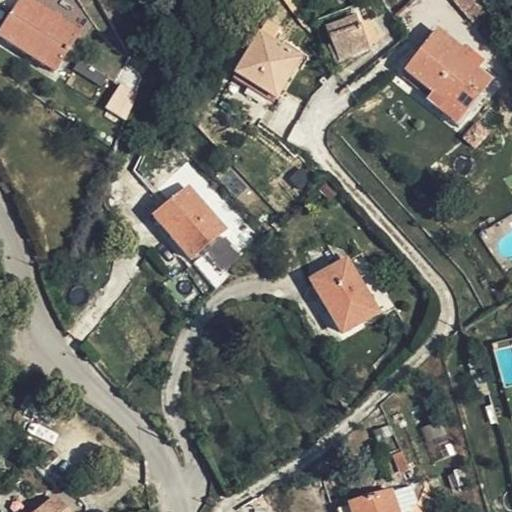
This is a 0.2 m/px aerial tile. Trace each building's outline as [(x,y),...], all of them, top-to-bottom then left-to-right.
[(452,0),(463,22),(486,11),(480,0),(452,0)] [(383,39),(376,16),(361,20),(368,43),(383,39)] [(0,38),(0,64),(38,93),(66,56),(15,18),(0,38)] [(310,38),(312,53),(340,45),(337,30),(310,38)] [(404,105),(437,138),(464,109),(456,101),(461,96),(437,70),(441,65),(419,43),(384,77),(408,102),(404,105)] [(209,89),(246,117),(278,76),(240,47),(209,89)] [(106,109),(125,118),(137,92),(119,83),(106,109)] [(177,268),(208,238),(171,197),(139,230),(177,268)] [(322,335),(356,315),(325,266),(292,285),(322,335)] [(480,373),(508,365),(500,332),(473,338),(480,373)] [(511,406),(511,383),(508,365),(480,373),(489,411),(511,406)] [(48,488),(64,474),(45,449),(29,464),(48,488)]
